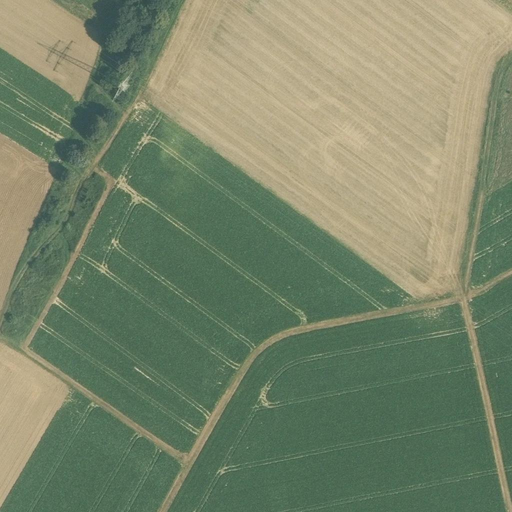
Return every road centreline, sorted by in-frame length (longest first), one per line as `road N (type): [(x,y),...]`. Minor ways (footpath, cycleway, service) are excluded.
road 1 (track): [(185,0),(135,104),(60,213),(4,341)]
road 2 (track): [(469,301),(289,340),(264,353),(194,476)]
road 3 (track): [(175,511),(194,476),(4,341)]
road 4 (track): [(469,301),(511,70)]
road 5 (track): [(511,511),(469,301)]
